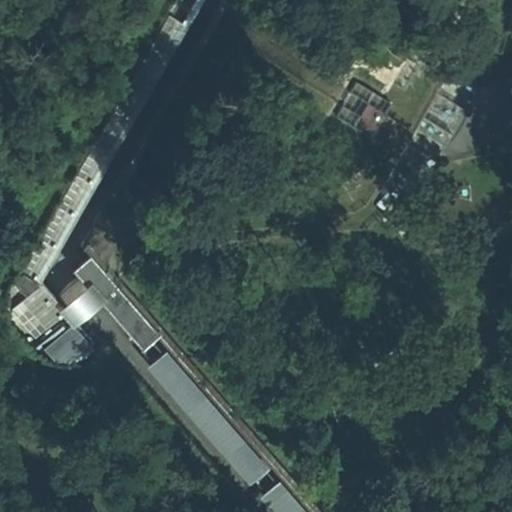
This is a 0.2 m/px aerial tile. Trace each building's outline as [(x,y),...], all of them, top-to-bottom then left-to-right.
[(351,78),(334,114),(371,131),(388,95),(351,78)] [(142,350),(160,335),(91,257),(73,272),(85,286),(99,302),(142,350)] [(36,338),(64,315),(59,309),(62,306),(44,285),(37,280),(24,273),(15,285),(26,298),(12,312),(36,338)] [(73,326),(99,302),(85,286),(62,306),(59,309),(64,315),(72,324),(73,326)] [(93,349),(73,326),(72,324),(44,348),(55,360),(70,361),(85,356),(93,349)] [(250,483),(268,467),(164,350),(146,366),(250,483)] [(273,511),(306,511),(278,480),(260,496),(273,511)]
